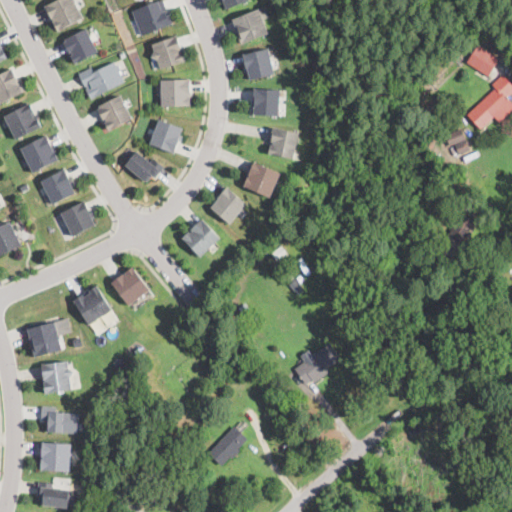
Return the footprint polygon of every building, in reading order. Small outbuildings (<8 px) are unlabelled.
[(76,0),(84,18),(57,29),(54,21),(53,18),(52,18),(45,3),(52,0),(76,0)] [(142,34),(133,10),(158,0),(163,0),(172,21),(142,34)] [(247,0),(226,8),(223,0),(247,0)] [(269,34),(241,43),(232,15),(265,4),(269,15),(263,17),(269,34)] [(98,51),(75,61),(71,54),(73,53),(72,50),(69,51),(65,41),(66,40),(65,37),(87,26),(98,51)] [(181,48),(182,48),(186,58),(161,67),(158,59),(152,55),(155,50),(152,42),(177,34),(181,48)] [(489,74),(499,56),(477,44),(467,61),(489,74)] [(275,72),(250,78),(248,66),(246,67),(243,52),(269,46),(275,72)] [(117,63),(119,63),(122,68),(119,70),(125,80),(92,98),(88,90),(90,89),(87,85),(86,85),(79,72),(91,66),(94,71),(115,60),(117,63)] [(19,79),(19,78),(25,89),(1,102),(0,99),(0,73),(12,67),(19,79)] [(490,73),(483,79),(477,73),(484,67),(490,73)] [(511,108),(507,113),(503,117),(499,121),(493,115),(479,128),(467,115),(495,87),(491,84),(502,74),(511,84),(511,91),(506,97),(511,103),(511,108)] [(191,104),(162,104),(162,96),(160,96),(158,94),(157,90),(159,88),(162,88),(162,77),(190,77),(191,104)] [(279,115),(254,113),(256,85),(281,87),(279,115)] [(133,119),(110,130),(106,121),(107,120),(106,118),(105,118),(98,103),(121,92),(133,119)] [(35,116),(37,115),(42,124),(16,137),(5,114),(29,102),(33,110),(32,111),(35,116)] [(174,151),(150,142),(160,116),(184,125),(174,151)] [(300,131),(294,158),(269,152),(272,142),(273,143),(274,141),(271,140),(275,126),(300,131)] [(460,128),(470,149),(459,154),(455,143),(450,145),(445,135),(460,128)] [(53,149),(54,149),(58,157),(33,170),(21,147),(47,133),(53,146),(52,147),(53,149)] [(150,160),(153,156),(165,165),(156,176),(152,173),(147,180),(126,163),(137,150),(150,160)] [(281,170),(271,194),(245,183),(248,174),(249,175),(250,173),(248,173),(254,159),(281,170)] [(75,190),(53,201),(42,179),(65,167),(71,179),(70,179),(75,190)] [(30,187),(23,191),(20,186),(27,182),(30,187)] [(231,222),(212,206),(219,196),(218,196),(228,184),(248,201),(231,222)] [(96,223),(73,235),(62,212),(85,200),(91,211),(90,212),(96,223)] [(482,210),(456,259),(440,250),(466,202),(482,210)] [(201,217),(203,219),(221,236),(201,255),(182,237),(190,229),(191,231),(193,229),(191,228),(201,217)] [(22,244),(0,255),(0,226),(10,221),(22,244)] [(288,255),(278,262),(271,253),(281,245),(288,255)] [(133,264),(151,287),(129,304),(111,281),(123,272),(124,273),(126,272),(125,270),(133,264)] [(306,278),(301,282),(296,276),(301,273),(306,278)] [(303,288),(298,295),(291,289),(297,282),(303,288)] [(96,284),(112,308),(89,323),(74,299),(83,292),(85,295),(91,292),(89,289),(96,284)] [(257,315),(251,320),(239,306),(245,301),(257,315)] [(62,349),(34,357),(31,346),(32,346),(27,329),(55,322),(62,349)] [(321,377),(314,382),(312,379),(306,384),(294,368),(330,341),(342,358),(326,369),(328,372),(321,377)] [(72,389),(45,393),(41,365),(68,360),(69,368),(74,372),(70,377),(72,389)] [(79,423),(77,423),(77,433),(46,431),(46,421),(41,421),(42,406),(56,406),(56,412),(80,413),(79,423)] [(240,450),(232,458),(230,456),(221,465),(208,452),(234,426),(247,438),(237,448),(240,450)] [(70,462),(70,471),(41,469),(42,442),(71,444),(70,462)] [(69,499),(68,508),(42,506),(43,500),(37,499),(39,482),(53,483),(53,488),(70,489),(69,499)]
